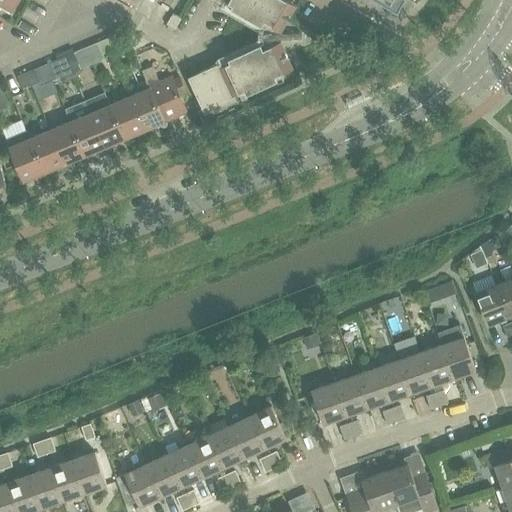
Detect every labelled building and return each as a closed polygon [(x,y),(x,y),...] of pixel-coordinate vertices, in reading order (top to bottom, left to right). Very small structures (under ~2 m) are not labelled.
[(0,0),(0,5),(12,12),(18,0),(0,0)] [(133,0),(131,4),(139,8),(143,0),(133,0)] [(231,8),(270,30),(271,27),(277,28),(292,2),(287,0),(217,0),(223,4),(225,0),(227,0),(229,1),(228,3),(229,4),(230,2),(233,4),(231,8)] [(377,0),(394,9),(401,7),(404,0),(377,0)] [(175,29),(182,18),(174,14),(167,25),(175,29)] [(106,39),(111,51),(119,47),(114,35),(106,39)] [(111,51),(106,39),(98,42),(103,54),(111,51)] [(270,41),(269,40),(229,58),(230,62),(223,65),(222,62),(188,77),(205,113),(236,99),(234,95),(245,90),(247,94),(278,80),(276,75),(289,69),(276,43),(270,41)] [(66,56),(71,68),(79,64),(75,52),(66,56)] [(63,71),(71,68),(66,56),(58,59),(63,71)] [(143,70),(147,81),(164,122),(186,112),(187,115),(188,114),(187,112),(188,112),(172,76),(160,81),(153,66),(143,70)] [(34,69),(26,73),(31,85),(39,81),(34,69)] [(23,88),(31,85),(26,73),(18,76),(23,88)] [(152,127),(164,122),(147,81),(127,89),(130,96),(148,137),(155,133),(152,127)] [(130,96),(110,104),(125,138),(138,133),(140,140),(148,137),(130,96)] [(112,144),(125,138),(110,104),(91,112),(108,153),(115,150),(112,144)] [(91,112),(70,121),(85,155),(98,150),(101,156),(108,153),(91,112)] [(50,129),(68,170),(75,167),(72,161),(85,155),(70,121),(50,129)] [(50,129),(31,138),(45,172),(57,167),(60,173),(68,170),(50,129)] [(7,140),(10,146),(27,187),(35,184),(32,177),(45,172),(31,138),(28,131),(7,140)] [(511,277),(497,284),(510,316),(511,315),(511,277)] [(510,316),(497,284),(476,292),(489,324),(510,316)] [(426,289),(430,302),(442,298),(437,285),(426,289)] [(508,336),(511,334),(511,321),(503,325),(508,336)] [(461,338),(442,344),(454,377),(476,370),(465,337),(470,335),(466,324),(457,327),(461,338)] [(442,344),(421,352),(432,385),(454,377),(442,344)] [(432,385),(421,352),(399,359),(411,393),(432,385)] [(411,393),(399,359),(377,367),(389,400),(411,393)] [(389,400),(377,367),(356,374),(368,408),(389,400)] [(368,408),(356,374),(334,382),(346,415),(368,408)] [(346,415),(334,382),(312,390),(324,423),(346,415)] [(444,389),(435,392),(440,406),(449,403),(444,389)] [(440,406),(435,392),(426,396),(431,409),(440,406)] [(250,416),(265,447),(287,437),(272,405),(250,416)] [(401,405),(392,408),(397,421),(405,418),(401,405)] [(397,421),(392,408),(383,411),(388,424),(397,421)] [(265,447),(250,416),(230,425),(244,457),(265,447)] [(358,420),(349,423),(354,436),(362,433),(358,420)] [(91,423),(82,426),(87,440),(96,437),(91,423)] [(354,436),(349,423),(340,426),(345,439),(354,436)] [(244,457),(230,425),(209,435),(224,467),(244,457)] [(224,467),(209,435),(188,444),(203,476),(224,467)] [(51,437),(48,438),(43,440),(47,453),(56,450),(51,437)] [(38,457),(47,453),(43,440),(34,443),(38,457)] [(203,476),(188,444),(168,454),(182,486),(203,476)] [(503,488),(511,484),(511,459),(508,447),(485,455),(489,467),(495,465),(503,488)] [(73,459),(85,492),(107,484),(96,451),(73,459)] [(277,451),(268,455),(274,467),(283,464),(277,451)] [(8,452),(0,455),(0,456),(4,468),(13,465),(8,452)] [(168,454),(147,464),(162,495),(182,486),(168,454)] [(274,467),(268,455),(260,459),(266,471),(274,467)] [(85,492),(73,459),(52,467),(63,500),(85,492)] [(408,463),(386,471),(399,511),(406,511),(422,507),(424,511),(428,511),(437,509),(434,498),(426,475),(414,479),(408,463)] [(148,511),(145,503),(162,495),(147,464),(125,474),(140,505),(136,507),(138,511),(148,511)] [(52,467),(30,474),(42,507),(63,500),(52,467)] [(236,470),(227,474),(233,487),(242,483),(236,470)] [(363,479),(365,486),(346,494),(352,511),(399,511),(386,471),(363,479)] [(28,511),(42,507),(30,474),(9,482),(19,511),(28,511)] [(233,487),(227,474),(219,478),(225,490),(233,487)] [(0,511),(19,511),(9,482),(0,484),(0,511)] [(511,511),(511,484),(503,488),(511,510),(505,511),(511,511)] [(194,489),(186,493),(192,506),(200,502),(194,489)] [(192,506),(186,493),(177,497),(183,510),(192,506)]
